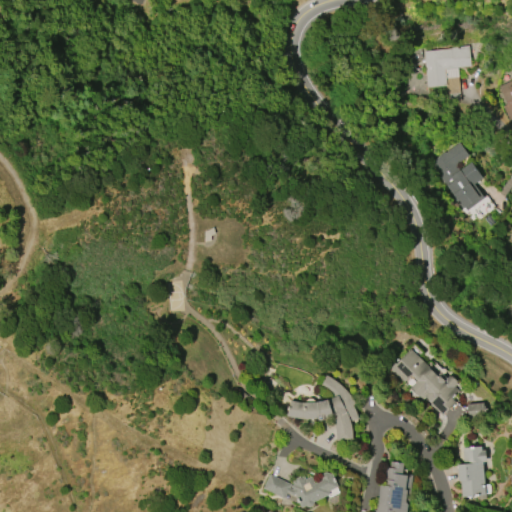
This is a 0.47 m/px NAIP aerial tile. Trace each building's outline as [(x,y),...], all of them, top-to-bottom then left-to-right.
[(426,87),(422,51),(450,48),(450,47),(468,46),(470,66),(457,68),(460,102),(447,103),(446,94),(444,94),(443,85),(426,87)] [(498,86),(511,79),(511,119),(509,121),(502,106),(506,104),(498,86)] [(471,162),(459,169),(456,164),(468,156),(459,142),(429,160),(460,212),(484,198),(475,183),(482,179),(471,162)] [(442,416),(430,404),(431,403),(424,396),(422,399),(420,396),(418,398),(410,389),(417,382),(411,375),(403,383),(390,369),(410,349),(436,375),(440,372),(446,378),(449,376),(450,377),(451,376),(457,381),(456,382),(457,383),(454,387),(459,392),(452,399),(455,403),(442,416)] [(325,375),(338,383),(349,394),(352,401),(353,401),(354,402),(354,404),(353,407),(358,419),(349,421),(352,431),(352,440),(336,441),(334,426),(331,416),(324,417),(322,420),(319,421),(316,419),(303,419),(286,416),(290,401),(304,403),(327,400),(332,399),(319,388),(325,375)] [(467,415),(483,416),(483,404),(468,403),(467,415)] [(461,447),(481,445),(481,450),(485,450),(486,462),(482,462),(485,498),(478,499),(478,495),(461,497),(460,480),(457,481),(456,465),(463,464),(461,447)] [(370,511),(371,510),(375,510),(376,502),(377,502),(378,485),(381,486),(383,468),(389,468),(390,462),(402,463),(401,476),(406,476),(406,475),(411,475),(407,505),(406,505),(405,511),(370,511)] [(284,499),(262,488),(269,474),(291,484),(289,488),(291,489),(292,488),(291,486),(293,485),(292,482),(296,480),(295,478),(299,477),(300,478),(304,477),(305,479),(311,477),(313,484),(320,481),(319,478),(321,477),(321,476),(322,474),(326,472),(329,473),(330,474),(332,473),(338,487),(329,491),(330,495),(313,502),(312,506),(309,507),(305,506),(300,508),(295,495),(292,496),(287,493),(284,499)]
